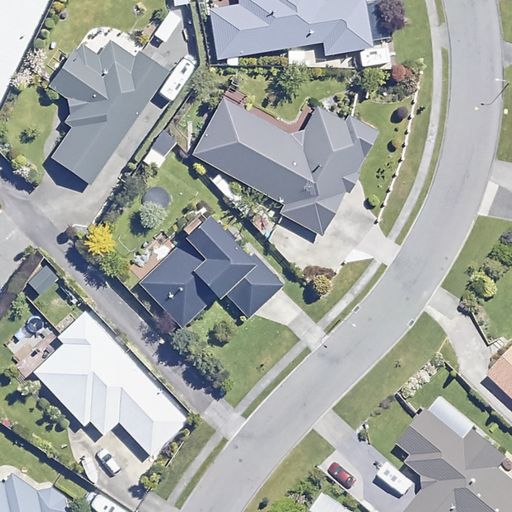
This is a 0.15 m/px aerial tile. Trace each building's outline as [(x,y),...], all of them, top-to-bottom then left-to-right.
[(0,0),(0,98),(49,0),(0,0)] [(244,0),(245,1),(208,5),(213,53),(319,42),(320,52),(365,47),(360,0),(244,0)] [(189,30),(174,30),(173,66),(188,66),(189,30)] [(51,156),(89,181),(165,66),(128,42),(111,69),(83,50),(71,68),(98,85),(51,156)] [(296,138),(222,94),(182,163),(213,181),(222,167),(278,200),(264,223),(302,246),(366,138),(315,107),(296,138)] [(140,159),(157,171),(179,141),(163,128),(140,159)] [(183,237),(139,281),(184,326),(213,296),(237,320),(277,280),(209,211),(183,237)] [(24,281),(39,297),(55,282),(40,266),(24,281)] [(65,341),(34,367),(84,424),(90,419),(102,433),(117,420),(147,454),(186,420),(87,308),(58,334),(65,341)] [(511,341),(480,373),(511,405),(511,341)] [(511,511),(511,490),(423,406),(381,449),(416,483),(388,511),(511,511)] [(0,473),(0,511),(62,511),(64,510),(21,479),(16,486),(0,473)]
